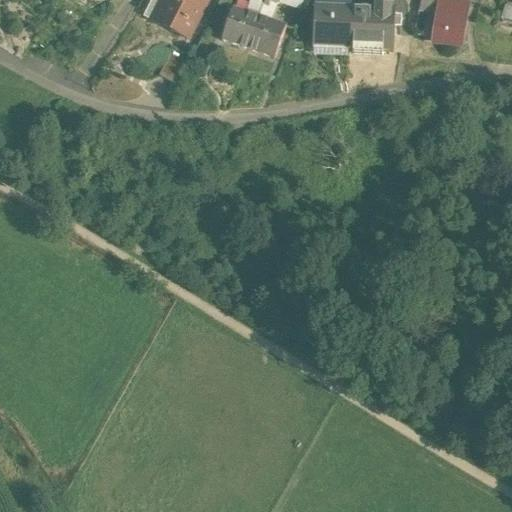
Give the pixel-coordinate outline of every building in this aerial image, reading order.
[(209,0),(159,0),(166,3),(154,27),(188,44),(209,0)] [(267,0),(265,6),(277,10),(280,0),(267,0)] [(440,0),(421,0),(413,34),(425,36),(425,34),(435,35),(437,21),(441,21),(442,17),(444,6),(440,5),(440,0)] [(265,6),(253,2),(254,2),(253,1),(247,19),(259,23),(265,6)] [(390,2),(376,2),(376,13),(351,12),(350,15),(348,55),(393,58),(395,30),(401,30),(401,18),(395,18),(395,14),(389,14),(390,2)] [(277,10),(265,6),(259,23),(271,27),(277,10)] [(449,6),(444,6),(442,17),(441,21),(464,23),(467,9),(449,6)] [(350,15),(315,13),(313,53),(348,55),(350,15)] [(247,19),(233,14),(222,46),(249,55),(259,23),(247,19)] [(441,21),(437,21),(435,35),(433,46),(460,49),(464,23),(441,21)] [(271,27),(259,23),(249,55),(276,64),(286,32),(271,27)] [(435,35),(425,34),(425,36),(423,45),(433,46),(435,35)] [(175,47),(158,79),(173,87),(190,54),(175,47)]
